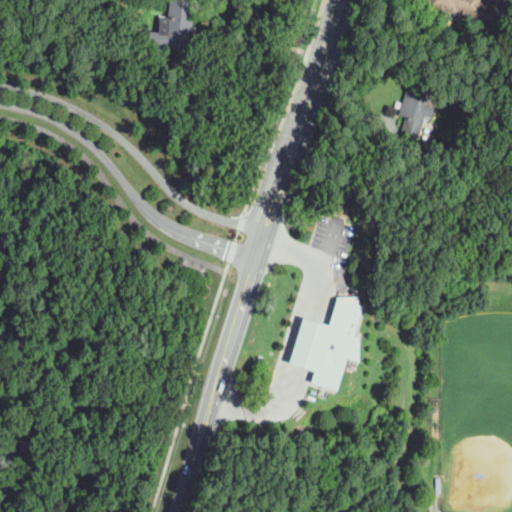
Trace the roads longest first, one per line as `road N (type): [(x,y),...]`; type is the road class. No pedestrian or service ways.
road 1 (residential): [(264,230),(183,201),(110,127),(65,103),(0,86)]
road 2 (residential): [(0,102),(68,126),(147,212),(175,231),(255,258)]
road 3 (secondary): [(176,511),(264,230)]
road 4 (secondary): [(264,230),(339,0)]
